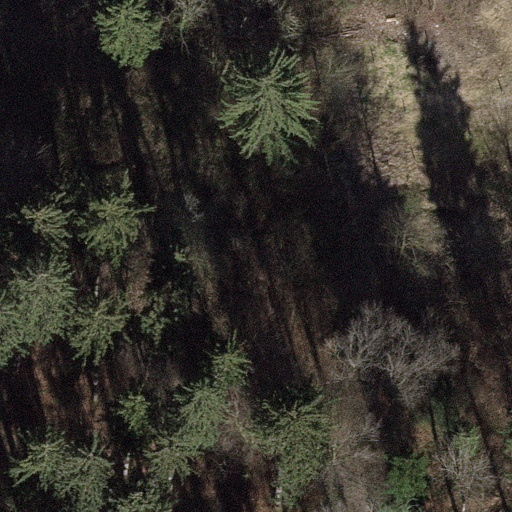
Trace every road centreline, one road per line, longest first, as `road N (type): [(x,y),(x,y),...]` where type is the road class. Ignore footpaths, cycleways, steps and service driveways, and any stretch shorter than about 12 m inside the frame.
road 1 (track): [(0,214),(139,281),(462,511)]
road 2 (track): [(0,420),(36,433),(119,511)]
